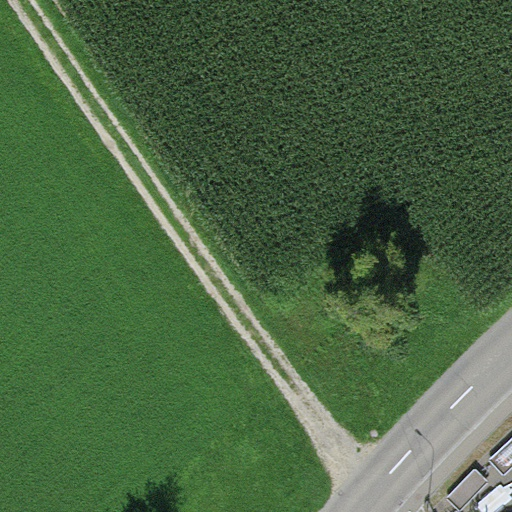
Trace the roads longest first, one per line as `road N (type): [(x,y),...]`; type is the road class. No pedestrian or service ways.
road 1 (track): [(24,0),(373,499)]
road 2 (tertiary): [(363,511),(511,354)]
